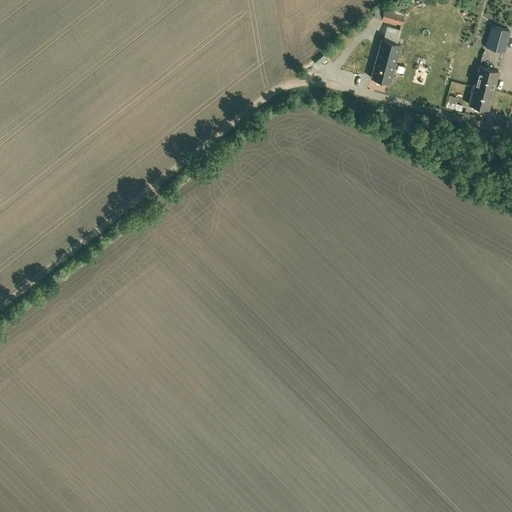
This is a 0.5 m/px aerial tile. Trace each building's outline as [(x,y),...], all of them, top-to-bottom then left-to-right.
[(384,15),(368,71),(389,77),(400,37),(396,36),(405,4),(390,0),(386,0),(385,5),(382,4),(379,14),(384,15)] [(504,46),(509,24),(488,20),(486,30),(484,41),(504,46)] [(351,79),(356,68),(349,65),(344,76),(351,79)] [(488,109),(499,70),(480,65),(469,104),(488,109)] [(452,107),(455,97),(448,95),(445,105),(452,107)]
